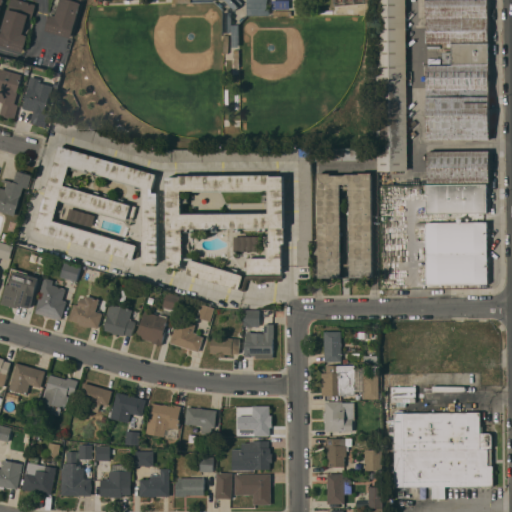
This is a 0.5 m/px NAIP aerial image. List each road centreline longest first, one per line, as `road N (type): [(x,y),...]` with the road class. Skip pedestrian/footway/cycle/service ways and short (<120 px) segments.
road 1 (residential): [(0,329),(168,376),(297,386)]
road 2 (residential): [(296,316),(312,309),(511,310)]
road 3 (residential): [(296,316),(299,511)]
